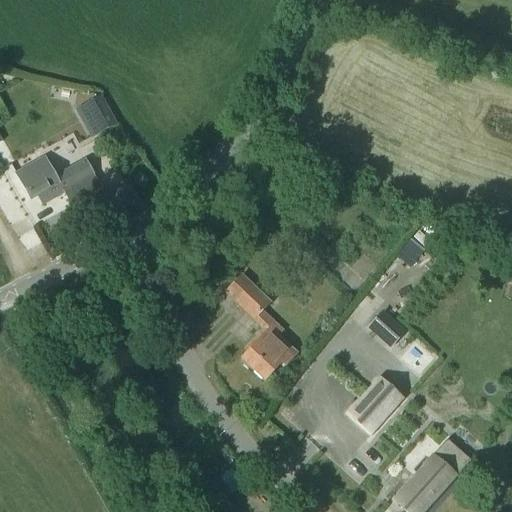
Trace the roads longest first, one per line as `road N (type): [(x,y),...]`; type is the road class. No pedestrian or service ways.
road 1 (unclassified): [(310,511),(216,412),(128,248)]
road 2 (unclassified): [(311,0),(257,110),(213,168),(128,248)]
road 3 (unclassified): [(128,248),(0,294)]
